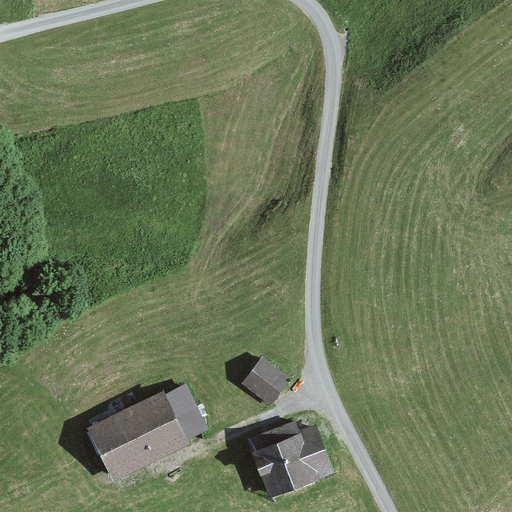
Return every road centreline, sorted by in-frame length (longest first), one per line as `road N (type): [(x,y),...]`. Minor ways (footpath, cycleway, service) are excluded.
road 1 (unclassified): [(297,0),(322,17),(336,54),(315,328),(329,391),(386,511)]
road 2 (unclassified): [(0,37),(150,0)]
